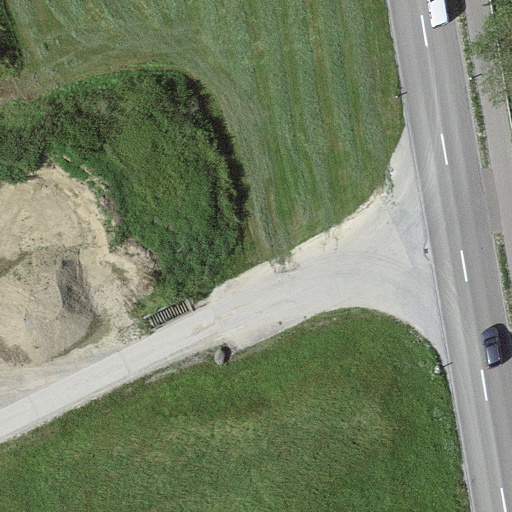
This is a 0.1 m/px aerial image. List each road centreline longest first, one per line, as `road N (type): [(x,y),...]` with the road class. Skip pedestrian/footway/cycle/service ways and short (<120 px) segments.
road 1 (primary): [(427,0),(511,511)]
road 2 (track): [(460,203),(0,425)]
